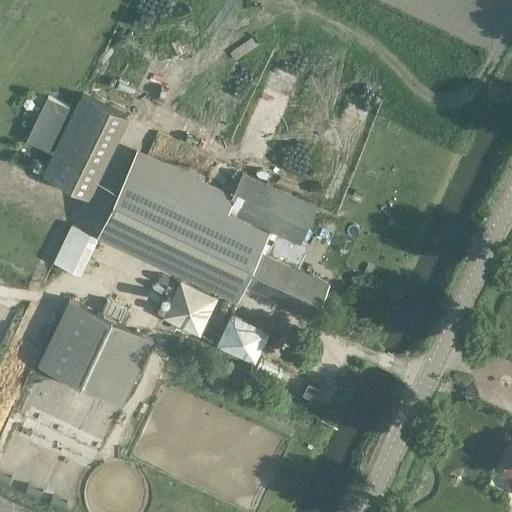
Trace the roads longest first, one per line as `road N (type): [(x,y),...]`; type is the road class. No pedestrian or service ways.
road 1 (unknown): [(428,378),(100,225)]
road 2 (tertiary): [(367,511),(511,199)]
